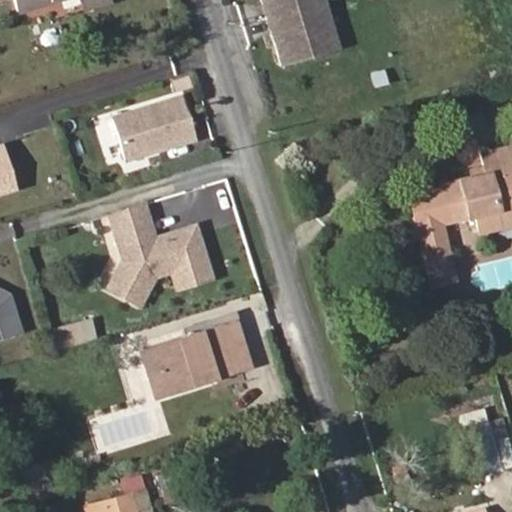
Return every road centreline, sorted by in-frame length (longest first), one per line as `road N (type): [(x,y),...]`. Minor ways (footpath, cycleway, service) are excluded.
road 1 (residential): [(356,511),(198,0)]
road 2 (unknown): [(248,161),(0,239)]
